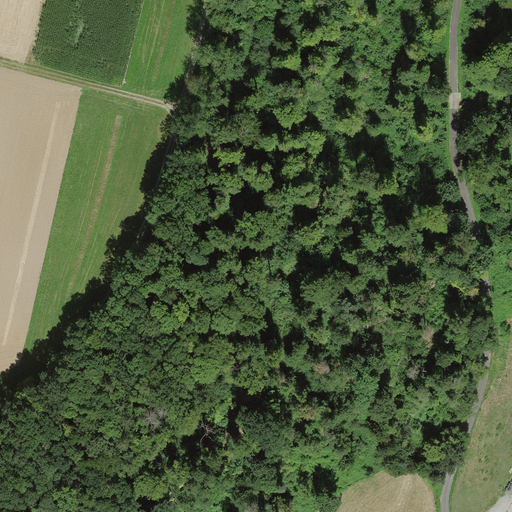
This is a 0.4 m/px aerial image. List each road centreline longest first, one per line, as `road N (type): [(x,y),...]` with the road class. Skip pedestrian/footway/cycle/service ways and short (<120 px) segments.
road 1 (unclassified): [(459,0),(456,161),(482,262),(488,354),(445,511)]
road 2 (track): [(0,406),(61,363),(124,269),(164,171),(206,0)]
road 3 (track): [(0,62),(180,108)]
